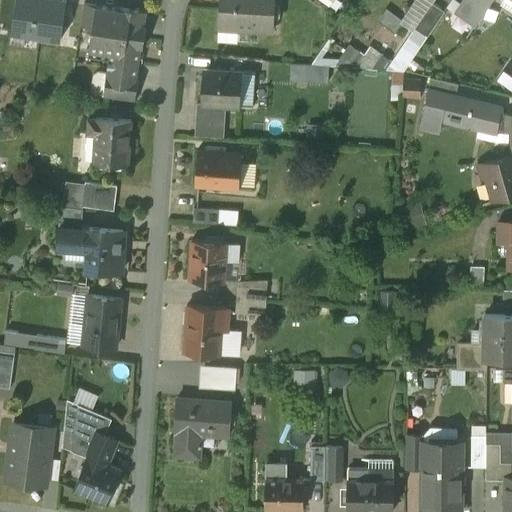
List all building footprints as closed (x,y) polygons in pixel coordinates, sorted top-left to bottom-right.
[(65,0),(18,0),(14,32),(34,34),(34,32),(61,36),(65,0)] [(274,0),(221,0),(220,26),(255,28),(255,31),(273,31),(274,0)] [(464,0),(456,12),(475,26),(493,0),(464,0)] [(432,2),(415,27),(428,36),(445,11),(432,2)] [(96,5),(85,3),(81,26),(93,27),(96,5)] [(117,8),(96,5),(93,27),(90,49),(111,52),(106,84),(138,89),(140,75),(138,75),(142,47),(144,47),(147,25),(145,24),(147,10),(118,6),(117,8)] [(345,55),(383,72),(391,53),(372,44),(369,50),(351,42),(345,55)] [(308,77),(328,77),(328,63),(309,62),(308,77)] [(243,72),(204,69),(201,103),(230,105),(241,106),(243,72)] [(403,70),(394,69),(393,83),(403,83),(403,70)] [(459,83),(432,77),(429,88),(457,95),(459,83)] [(422,80),(404,79),(403,95),(421,96),(422,80)] [(457,95),(429,88),(420,127),(439,131),(442,120),(479,129),(481,129),(483,120),(501,123),(501,113),(502,113),(502,106),(457,95)] [(230,105),(201,103),(200,132),(228,134),(230,105)] [(511,113),(502,113),(501,113),(501,123),(501,131),(511,131),(511,141),(511,155),(511,113)] [(132,120),(97,118),(97,119),(89,118),(88,134),(96,134),(94,162),(129,164),(132,120)] [(501,123),(483,120),(481,129),(479,129),(477,136),(497,141),(511,141),(511,131),(501,131),(501,123)] [(242,152),(198,149),(196,185),(240,188),(242,152)] [(511,155),(483,163),(483,164),(478,165),(481,178),(489,182),(493,198),(511,192),(511,155)] [(118,186),(86,181),(83,206),(114,210),(118,186)] [(420,203),(400,208),(405,228),(425,223),(420,203)] [(84,209),(51,204),(50,221),(61,222),(61,227),(82,228),(84,209)] [(219,209),(195,207),(194,222),(218,224),(219,209)] [(511,221),(510,221),(510,223),(499,222),(499,242),(510,242),(510,268),(511,267),(511,221)] [(123,231),(90,228),(90,229),(82,228),(61,227),(59,248),(89,250),(87,269),(122,272),(124,252),(122,252),(123,231)] [(228,242),(192,240),(190,279),(226,282),(227,260),(238,261),(239,244),(228,243),(228,242)] [(484,267),(472,267),(472,285),(484,286),(484,267)] [(267,287),(239,285),(239,281),(238,281),(237,299),(267,301),(267,300),(268,284),(269,280),(268,280),(267,287)] [(279,284),(268,284),(267,300),(278,301),(279,284)] [(122,299),(91,296),(90,307),(74,305),(71,341),(86,342),(86,345),(118,347),(122,299)] [(267,301),(237,299),(236,313),(266,315),(267,301)] [(230,308),(188,305),(185,352),(221,354),(223,331),(229,331),(230,308)] [(511,314),(486,314),(485,343),(485,358),(488,359),(511,359),(511,314)] [(67,339),(37,335),(36,349),(65,353),(67,339)] [(485,343),(460,343),(459,368),(488,369),(488,359),(485,358),(485,343)] [(16,353),(0,351),(0,380),(11,382),(10,388),(11,388),(16,353)] [(297,394),(319,395),(320,366),(298,366),(297,394)] [(231,376),(208,375),(207,389),(231,390),(231,376)] [(232,402),(177,398),(175,431),(178,431),(177,454),(200,456),(202,429),(208,430),(208,431),(213,432),(213,430),(229,431),(229,435),(230,435),(232,402)] [(112,418),(68,400),(63,447),(74,451),(84,425),(106,434),(112,418)] [(51,430),(16,426),(17,421),(15,421),(8,480),(46,485),(53,425),(51,425),(51,430)] [(106,434),(84,425),(74,451),(88,457),(75,489),(108,502),(109,501),(115,503),(121,489),(119,488),(121,482),(117,480),(122,469),(107,463),(117,439),(106,434)] [(425,435),(407,435),(406,466),(424,467),(424,441),(425,441),(425,435)] [(487,435),(472,435),(472,466),(486,467),(487,443),(487,435)] [(425,441),(424,441),(424,467),(423,511),(442,511),(461,511),(462,442),(425,441)] [(501,443),(487,443),(486,467),(486,479),(506,479),(506,462),(501,462),(501,443)] [(326,446),(312,445),(311,479),(326,479),(326,446)] [(343,446),(326,446),(326,479),(343,480),(343,446)] [(305,478),(267,477),(267,508),(304,509),(305,478)] [(394,480),(348,479),(348,510),(394,511),(394,480)]
